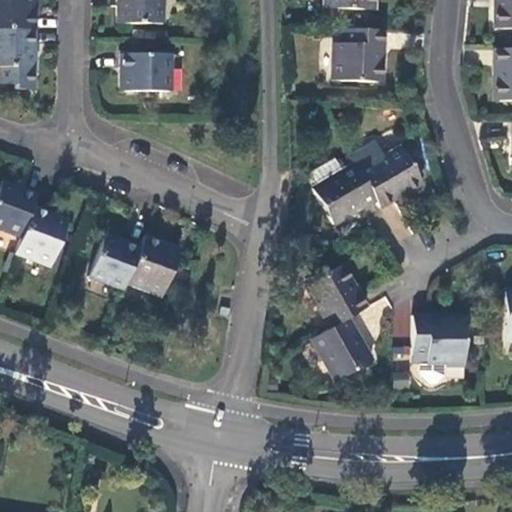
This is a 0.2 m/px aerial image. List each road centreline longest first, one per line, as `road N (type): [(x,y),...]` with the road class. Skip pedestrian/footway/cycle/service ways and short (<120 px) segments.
road 1 (tertiary): [(227,439),(300,454),(449,459),(511,451)]
road 2 (tertiary): [(0,362),(155,422),(227,439)]
road 3 (unclassified): [(267,0),(265,234)]
road 4 (residential): [(491,222),(444,83),(447,0)]
road 5 (residential): [(265,234),(67,150)]
road 6 (unclassified): [(227,439),(265,234)]
road 7 (residential): [(72,0),(67,150)]
